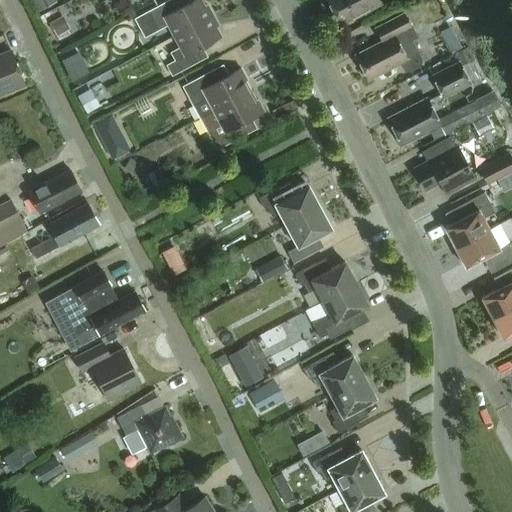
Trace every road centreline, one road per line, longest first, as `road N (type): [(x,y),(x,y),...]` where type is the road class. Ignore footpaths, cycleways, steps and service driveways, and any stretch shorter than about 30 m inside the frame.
road 1 (residential): [(269,511),(14,0)]
road 2 (residential): [(461,511),(443,444),(447,330),(436,294),(287,0)]
